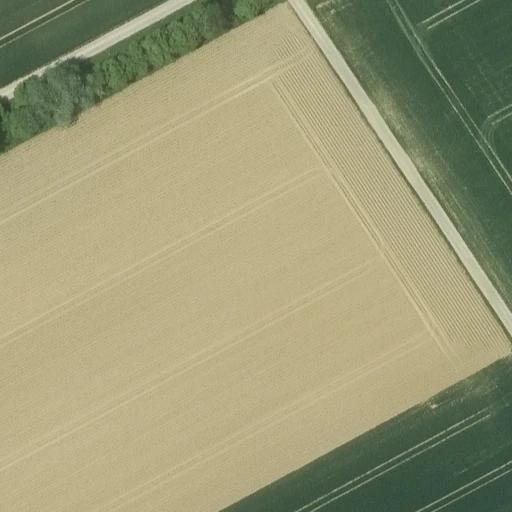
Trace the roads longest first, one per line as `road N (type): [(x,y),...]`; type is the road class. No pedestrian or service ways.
road 1 (track): [(511,318),(300,0)]
road 2 (track): [(0,97),(181,0)]
